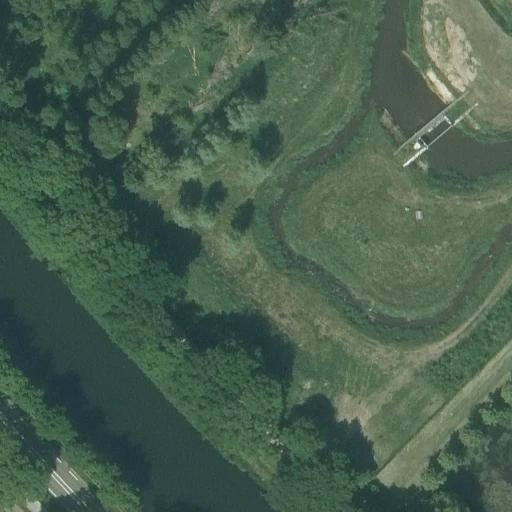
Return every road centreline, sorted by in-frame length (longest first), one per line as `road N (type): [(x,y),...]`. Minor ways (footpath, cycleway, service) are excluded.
road 1 (track): [(340,511),(0,145)]
road 2 (primary): [(88,511),(0,416)]
